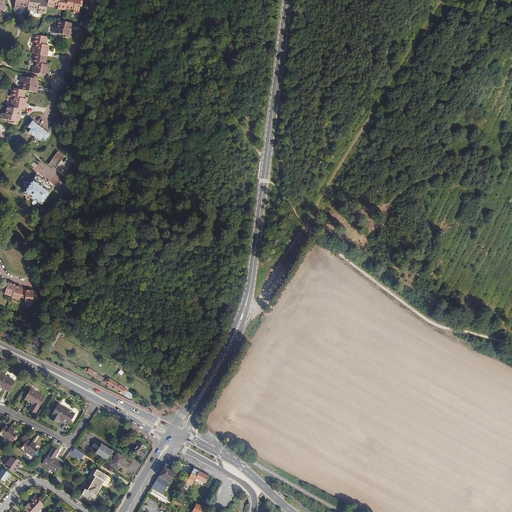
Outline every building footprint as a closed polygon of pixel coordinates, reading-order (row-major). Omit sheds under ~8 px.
[(20,6),(21,0),(13,0),(13,1),(15,1),(14,9),(20,9),(20,6)] [(38,10),(39,0),(28,0),(28,7),(27,10),(34,11),(34,9),(38,10)] [(47,6),(48,1),(42,0),(39,0),(38,10),(38,13),(46,14),(47,6)] [(66,9),(67,0),(59,0),(58,6),(58,9),(66,10),(66,9)] [(73,10),(74,0),(67,0),(66,9),(73,10)] [(82,6),(82,0),(74,0),(73,10),(73,14),(79,14),(80,6),(82,6)] [(72,31),(73,23),(59,21),(57,28),(70,31),(72,31)] [(70,34),(70,31),(57,28),(53,28),(52,33),(60,35),(60,37),(69,39),(70,34)] [(46,45),(47,37),(34,34),(33,43),(36,43),(36,44),(46,45)] [(47,56),(49,46),(46,45),(36,44),(36,48),(33,47),(32,54),(34,54),(47,56)] [(46,64),(47,56),(34,54),(33,62),(36,63),(46,64)] [(47,76),(49,65),(46,64),(36,63),(35,66),(33,66),(32,73),(47,76)] [(38,82),(38,77),(29,76),(29,78),(21,76),(20,82),(23,83),(37,85),(38,82)] [(37,93),(38,85),(37,85),(23,83),(22,90),(25,91),(37,93)] [(24,99),(25,91),(22,90),(13,88),(11,96),(14,97),(24,99)] [(25,110),(27,99),(24,99),(14,97),(13,101),(11,101),(10,107),(22,109),(25,110)] [(20,117),(22,109),(10,107),(7,107),(6,114),(19,117),(20,117)] [(18,120),(19,117),(6,114),(2,113),(1,119),(9,121),(8,123),(17,124),(18,120)] [(51,134),(32,120),(27,127),(30,129),(28,132),(40,142),(43,139),(46,141),(51,134)] [(0,131),(6,136),(10,130),(0,122),(0,131)] [(55,169),(64,156),(58,152),(48,164),(55,169)] [(70,180),(79,166),(72,162),(63,175),(70,180)] [(41,205),(53,188),(36,175),(24,192),(41,205)] [(12,296),(15,286),(15,285),(11,283),(8,282),(8,283),(4,282),(2,290),(5,291),(4,294),(12,296)] [(25,299),(26,290),(25,290),(23,289),(22,289),(22,288),(19,287),(15,286),(12,296),(12,297),(19,300),(19,297),(25,299)] [(37,300),(37,292),(34,292),(34,290),(30,290),(27,290),(26,290),(25,299),(25,303),(33,303),(33,300),(37,300)] [(97,373),(89,368),(88,369),(86,368),(84,371),(94,377),(97,373)] [(0,390),(1,388),(10,392),(15,381),(0,374),(0,390)] [(128,390),(110,378),(106,379),(102,376),(100,380),(131,399),(133,394),(128,391),(128,390)] [(25,399),(33,404),(29,410),(35,414),(45,397),(31,389),(25,399)] [(58,423),(60,420),(68,425),(75,414),(59,404),(50,418),(58,423)] [(10,427),(9,428),(5,426),(0,433),(0,434),(11,443),(18,433),(10,427)] [(33,442),(32,443),(27,440),(21,448),(33,457),(40,448),(33,442)] [(138,456),(139,455),(143,458),(147,451),(145,450),(146,448),(139,443),(133,451),(134,452),(133,453),(138,456)] [(103,457),(108,448),(101,444),(96,452),(103,457)] [(56,473),(63,463),(55,458),(59,452),(53,448),(42,464),(56,473)] [(71,455),(81,461),(85,454),(76,448),(71,455)] [(107,460),(112,451),(108,448),(103,457),(107,460)] [(118,469),(125,459),(117,454),(111,464),(118,469)] [(14,472),(21,462),(12,456),(5,466),(14,472)] [(182,489),(194,468),(190,467),(187,465),(182,473),(174,469),(176,465),(174,462),(166,464),(160,473),(153,485),(151,488),(162,494),(161,496),(165,498),(162,503),(170,508),(173,503),(175,499),(180,491),(182,489)] [(63,478),(68,470),(63,466),(57,474),(63,478)] [(0,480),(4,483),(11,474),(3,468),(0,471),(0,480)] [(196,479),(200,471),(194,468),(182,489),(188,492),(196,479)] [(100,489),(104,482),(105,482),(108,477),(97,470),(93,477),(89,482),(100,489)] [(203,487),(209,476),(204,474),(200,471),(196,479),(199,480),(197,484),(203,487)] [(95,495),(100,489),(89,482),(81,495),(89,500),(91,498),(95,501),(98,497),(95,495)] [(30,511),(35,511),(43,504),(35,496),(31,500),(33,502),(30,505),(29,504),(26,508),(30,511)] [(205,511),(206,511),(211,502),(207,500),(203,507),(196,504),(191,511),(205,511)]
